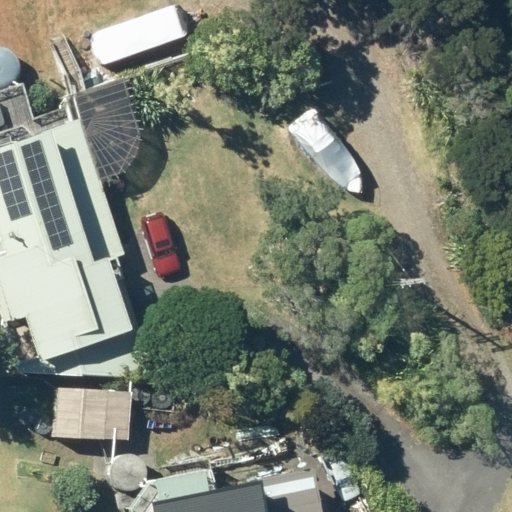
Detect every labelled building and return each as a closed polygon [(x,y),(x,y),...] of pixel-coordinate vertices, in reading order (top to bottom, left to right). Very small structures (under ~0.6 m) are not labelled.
[(51,0),(52,22),(82,21),(82,4),(99,5),(98,0),(51,0)] [(326,82),(313,44),(287,52),(300,91),(326,82)] [(0,323),(11,357),(28,351),(37,380),(109,379),(73,272),(116,258),(71,124),(0,147),(0,323)] [(44,439),(120,442),(121,396),(46,393),(44,439)] [(309,511),(300,465),(231,479),(233,488),(195,495),(191,474),(137,485),(142,506),(133,507),(134,511),(309,511)]
